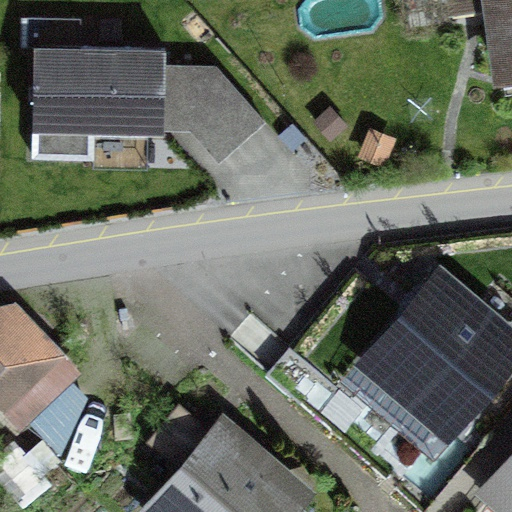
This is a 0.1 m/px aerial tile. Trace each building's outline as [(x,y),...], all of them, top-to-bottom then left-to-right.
[(511,0),(450,0),(451,8),(493,2),(502,71),(511,70),(511,0)] [(165,47),(34,45),(33,156),(93,156),(94,127),(163,128),(163,125),(164,61),(165,47)] [(215,62),(164,61),(163,125),(190,126),(219,158),(264,117),(215,62)] [(451,415),(511,344),(511,343),(440,282),(379,354),(451,415)] [(0,362),(20,383),(49,355),(2,306),(0,305),(0,362)] [(277,511),(295,491),(224,431),(163,503),(173,511),(277,511)] [(511,469),(500,483),(511,492),(511,469)]
